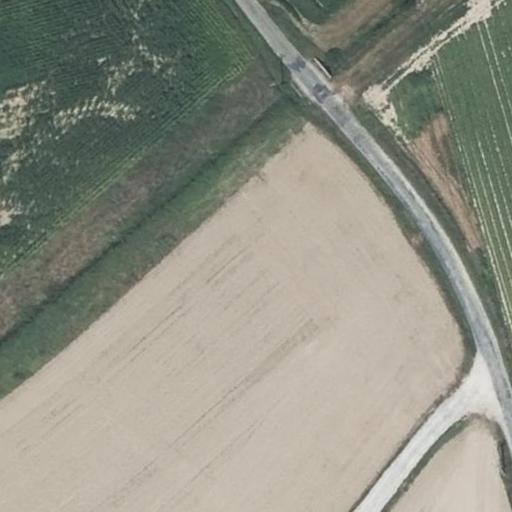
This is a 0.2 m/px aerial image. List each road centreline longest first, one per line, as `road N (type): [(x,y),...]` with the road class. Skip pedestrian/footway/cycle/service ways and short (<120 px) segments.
road 1 (unclassified): [(511,426),(466,293),(422,217),(248,0)]
road 2 (track): [(383,511),(493,366)]
